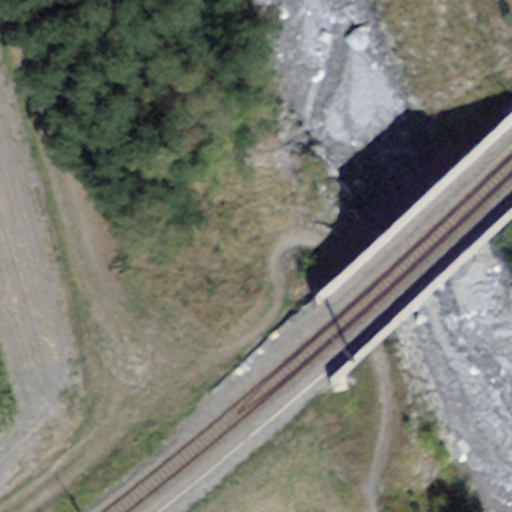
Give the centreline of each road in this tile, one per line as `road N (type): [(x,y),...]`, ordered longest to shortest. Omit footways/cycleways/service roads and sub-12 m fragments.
road 1 (track): [(190,370),(10,0)]
road 2 (track): [(0,505),(190,370)]
